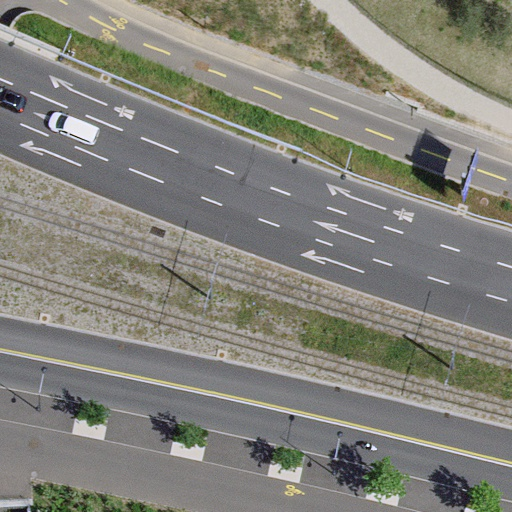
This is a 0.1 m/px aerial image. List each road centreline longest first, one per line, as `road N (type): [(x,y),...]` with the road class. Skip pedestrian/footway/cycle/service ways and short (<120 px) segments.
road 1 (secondary): [(511,285),(338,230),(0,97)]
road 2 (motorway): [(4,0),(187,511)]
road 3 (secondary): [(0,351),(511,464)]
